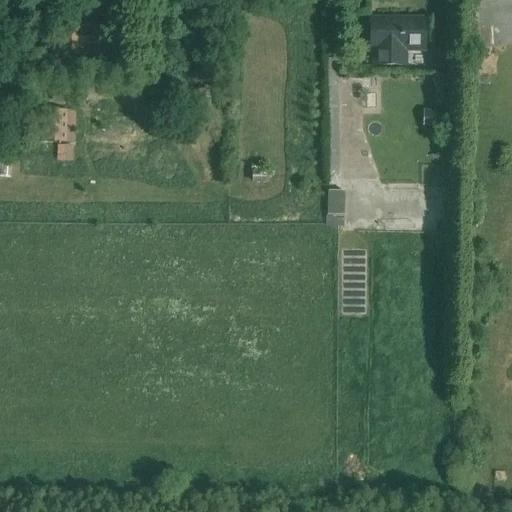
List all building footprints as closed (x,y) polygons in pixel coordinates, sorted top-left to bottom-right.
[(110,43),(109,10),(70,11),(71,44),(110,43)] [(370,19),(370,51),(374,51),(373,66),(405,66),(405,51),(424,51),(424,19),(370,19)] [(456,69),(456,48),(430,49),(431,70),(456,69)] [(200,98),(199,90),(188,90),(188,117),(209,117),(209,98),(200,98)] [(61,111),(36,111),(35,143),(61,143),(61,111)] [(58,144),(59,159),(75,159),(75,144),(58,144)]
